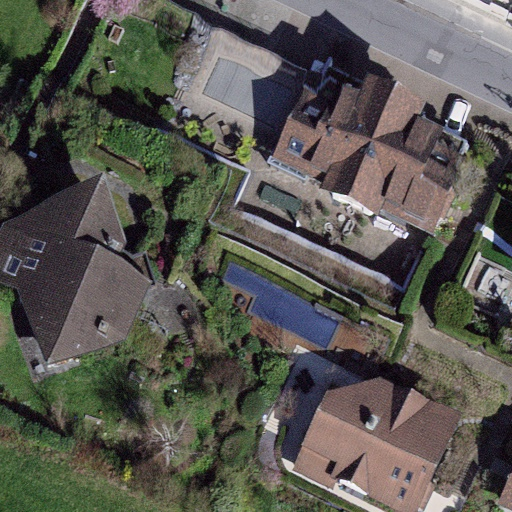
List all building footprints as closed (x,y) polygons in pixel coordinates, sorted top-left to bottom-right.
[(472,131),(319,68),(278,168),(431,231),(472,131)] [(106,162),(0,205),(0,217),(56,354),(166,309),(106,162)] [(376,236),(368,275),(417,284),(425,245),(376,236)] [(302,466),(410,511),(419,511),(466,407),(384,367),(331,383),(302,466)] [(511,487),(503,506),(511,509),(511,487)]
